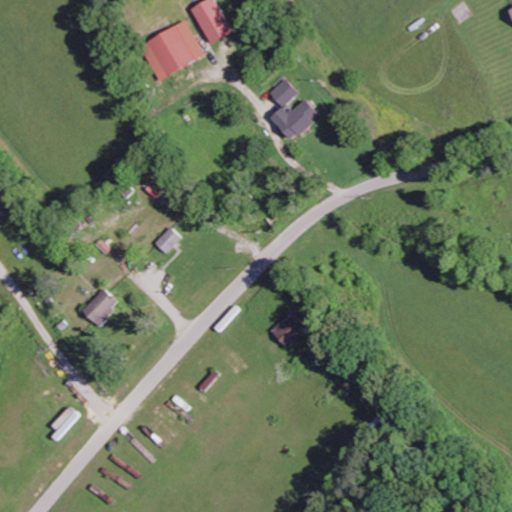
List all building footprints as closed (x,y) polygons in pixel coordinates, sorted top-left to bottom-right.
[(211,0),(197,8),(217,44),(239,31),(220,0),(211,0)] [(145,44),(162,80),(209,57),(192,22),(145,44)] [(304,92),(290,78),(275,93),(288,107),(277,117),(299,140),(327,114),(312,98),(298,111),(291,104),(304,92)] [(187,238),(175,227),(160,242),(171,253),(187,238)] [(125,303),(110,289),(89,311),(104,325),(125,303)] [(313,330),(297,312),(277,330),(294,348),(313,330)]
